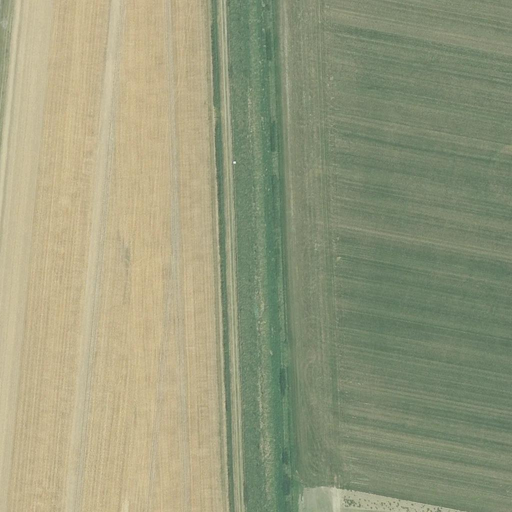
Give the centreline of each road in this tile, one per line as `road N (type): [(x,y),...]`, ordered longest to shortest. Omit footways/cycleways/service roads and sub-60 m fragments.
road 1 (track): [(261,0),(279,511)]
road 2 (track): [(219,0),(236,511)]
